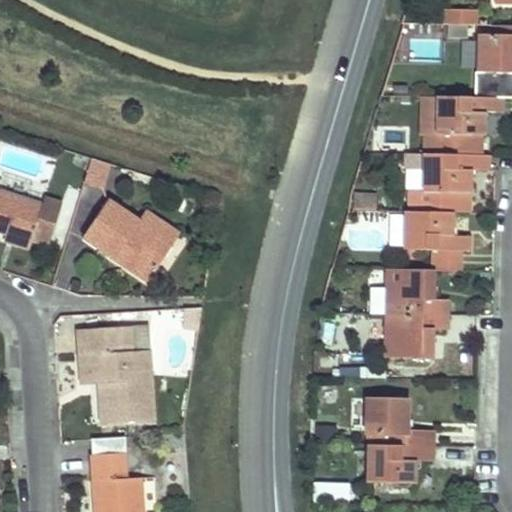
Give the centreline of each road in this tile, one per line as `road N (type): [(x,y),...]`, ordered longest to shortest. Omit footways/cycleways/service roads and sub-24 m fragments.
road 1 (tertiary): [(369,0),(282,320),(278,511)]
road 2 (residential): [(0,293),(23,312),(32,333),(44,511)]
